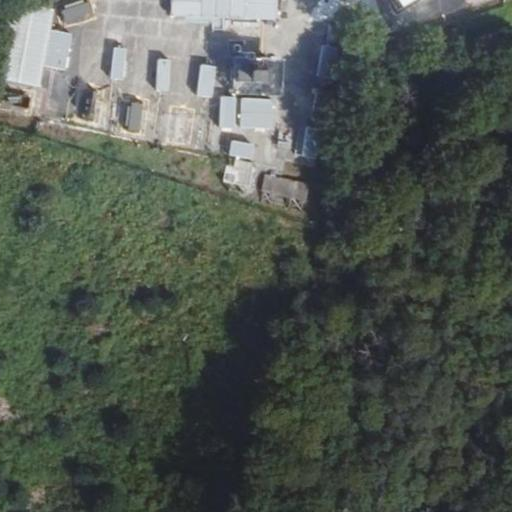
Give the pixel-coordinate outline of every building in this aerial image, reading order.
[(47,28),(51,11),(52,5),(21,0),(8,0),(0,46),(0,79),(5,81),(36,87),(47,28)] [(277,17),(277,0),(170,0),(170,13),(277,17)] [(413,0),(393,0),(399,9),(413,0)] [(71,32),(47,28),(41,65),(65,69),(71,32)] [(107,33),(105,65),(122,65),(123,34),(107,33)] [(170,59),(155,58),(154,90),(169,90),(170,59)] [(266,59),(235,58),(234,90),(265,91),(266,59)] [(214,64),(199,63),(198,97),(213,98),(214,64)] [(236,96),(220,96),(218,128),(235,128),(236,96)] [(272,99),(241,98),(240,125),(271,127),(272,99)] [(308,124),(302,155),(317,158),(323,127),(308,124)] [(298,181),(273,176),(270,192),(295,197),(298,181)]
